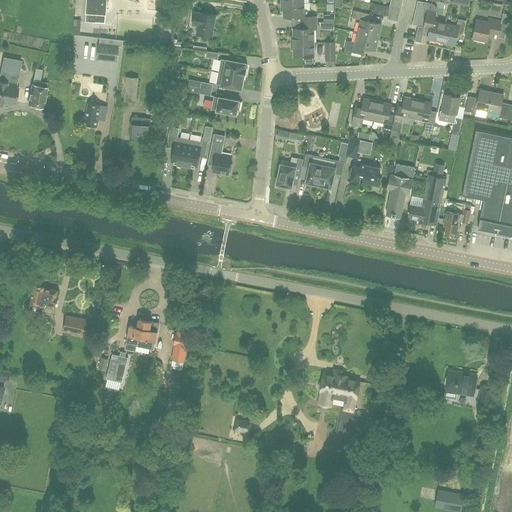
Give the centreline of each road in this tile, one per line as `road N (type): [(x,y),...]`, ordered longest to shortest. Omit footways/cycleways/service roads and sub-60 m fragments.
road 1 (residential): [(511,330),(0,230)]
road 2 (tertiary): [(258,219),(0,166)]
road 3 (tertiary): [(511,269),(258,219)]
road 4 (unknown): [(321,293),(303,363),(284,396),(290,420),(311,430)]
road 5 (residential): [(258,219),(272,79)]
road 6 (residential): [(272,79),(393,72)]
